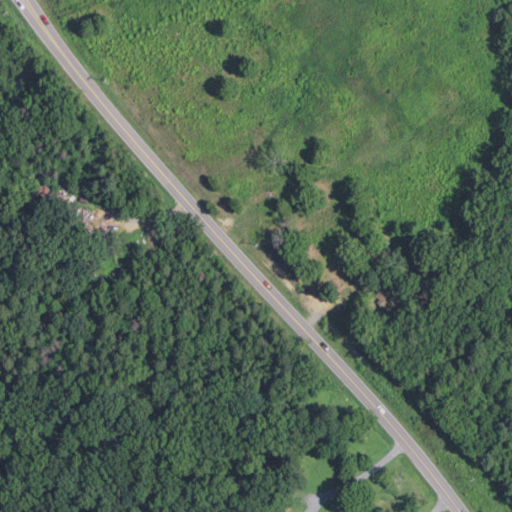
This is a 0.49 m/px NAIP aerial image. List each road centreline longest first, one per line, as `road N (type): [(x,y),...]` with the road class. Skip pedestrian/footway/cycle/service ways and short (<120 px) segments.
road 1 (secondary): [(461,511),(167,178)]
road 2 (secondary): [(167,178),(24,0)]
